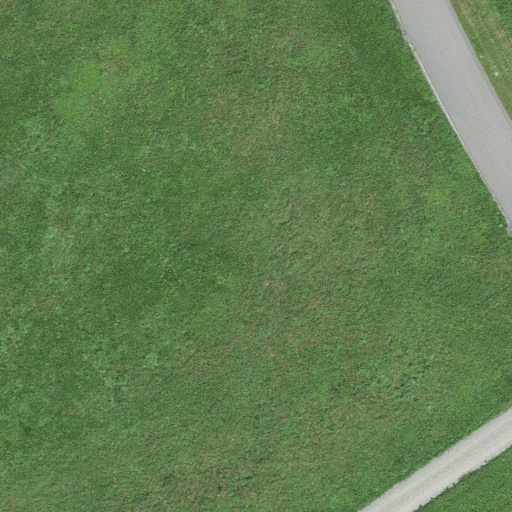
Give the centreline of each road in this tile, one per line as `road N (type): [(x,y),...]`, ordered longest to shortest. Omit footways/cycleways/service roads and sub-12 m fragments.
road 1 (unclassified): [(511,176),(422,0)]
road 2 (track): [(511,425),(393,511)]
